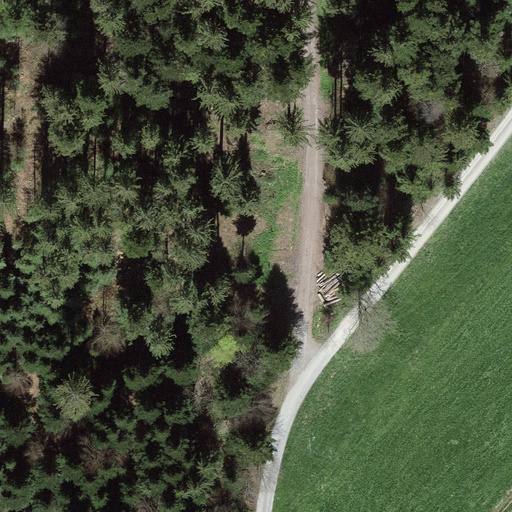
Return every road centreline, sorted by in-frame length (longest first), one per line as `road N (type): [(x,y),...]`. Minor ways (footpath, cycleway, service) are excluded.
road 1 (unclassified): [(264,511),(282,427),(301,386),(511,119)]
road 2 (track): [(312,371),(306,0)]
